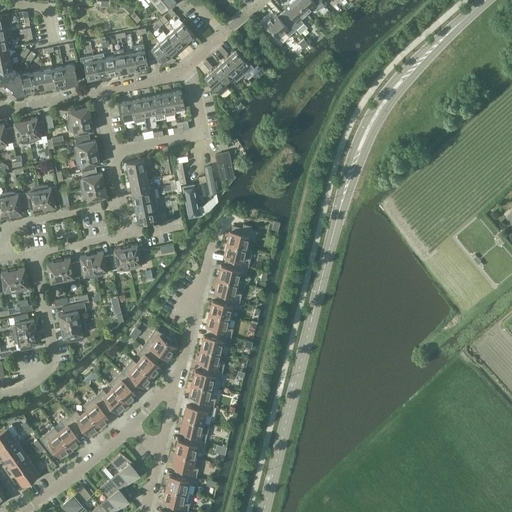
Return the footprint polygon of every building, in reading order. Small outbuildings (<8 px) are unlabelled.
[(154,0),(153,1),(161,11),(172,2),(174,4),(178,0),(154,0)] [(285,9),(281,12),(296,29),(304,23),(300,19),(307,13),(295,0),(291,0),(284,7),(285,9)] [(295,0),(307,13),(314,8),(317,11),(324,4),(320,0),(295,0)] [(296,29),(281,12),(277,15),(276,14),(265,23),(279,38),(286,32),(289,35),(296,29)] [(0,26),(4,26),(11,25),(8,13),(0,15),(0,26)] [(182,21),(174,28),(186,41),(194,34),(182,21)] [(174,28),(166,35),(178,48),(186,41),(174,28)] [(166,35),(159,41),(171,55),(178,48),(166,35)] [(0,48),(8,47),(6,37),(0,37),(0,48)] [(298,43),(303,48),(308,43),(303,38),(298,43)] [(171,55),(159,41),(151,48),(151,49),(148,51),(149,60),(157,58),(158,63),(163,62),(171,55)] [(133,46),(134,51),(138,69),(148,67),(144,43),(133,46)] [(0,59),(10,58),(8,47),(0,48),(0,59)] [(236,49),(228,56),(244,74),(252,67),(236,49)] [(134,51),(124,53),(128,71),(138,69),(134,51)] [(93,54),(94,59),(98,77),(108,75),(104,57),(103,52),(93,54)] [(124,53),(114,55),(118,73),(128,71),(124,53)] [(98,77),(94,59),(93,54),(80,57),(81,62),(83,61),(87,79),(98,77)] [(114,55),(104,57),(108,75),(118,73),(114,55)] [(228,56),(220,63),(232,77),(236,81),(244,74),(228,56)] [(0,70),(12,68),(10,58),(0,59),(0,70)] [(74,63),(63,65),(67,83),(78,81),(74,63)] [(220,63),(212,70),(224,83),(232,77),(220,63)] [(63,65),(52,67),(56,85),(67,83),(63,65)] [(52,67),(42,70),(45,87),(56,85),(52,67)] [(0,81),(6,86),(16,71),(12,68),(0,70),(0,81)] [(42,70),(31,72),(35,89),(45,87),(42,70)] [(224,83),(212,70),(204,77),(219,94),(228,87),(224,83)] [(16,71),(6,86),(17,93),(24,92),(21,74),(16,71)] [(31,72),(21,74),(24,92),(35,89),(31,72)] [(181,89),(170,91),(174,109),(185,107),(181,89)] [(170,91),(160,93),(164,111),(174,109),(170,91)] [(160,93),(150,95),(154,113),(164,111),(160,93)] [(150,95),(140,97),(144,115),(154,113),(150,95)] [(130,99),(134,117),(135,122),(145,120),(144,115),(140,97),(130,99)] [(123,119),(134,117),(130,99),(120,102),(123,119)] [(70,113),(67,113),(67,116),(67,118),(67,120),(67,123),(91,118),(89,106),(69,110),(70,113)] [(45,115),(48,128),(54,126),(51,114),(45,115)] [(25,119),(30,142),(32,142),(34,141),(36,140),(38,139),(38,137),(41,136),(46,135),(43,120),(38,121),(37,116),(25,119)] [(91,118),(67,123),(68,125),(69,127),(70,129),(71,131),(73,131),(74,134),(74,133),(75,138),(89,135),(88,131),(93,130),(91,118)] [(14,126),(10,127),(13,141),(14,146),(15,145),(19,144),(19,141),(20,140),(21,143),(23,143),(25,143),(28,143),(30,142),(25,119),(13,121),(14,126)] [(4,123),(0,123),(0,148),(1,148),(4,147),(6,146),(5,143),(8,143),(8,142),(13,141),(10,127),(5,128),(4,123)] [(76,146),(74,146),(74,149),(74,151),(74,153),(74,156),(98,151),(95,139),(90,140),(89,135),(75,138),(76,143),(76,146)] [(218,150),(228,147),(227,141),(221,142),(218,143),(216,143),(218,150)] [(234,176),(229,150),(215,153),(221,179),(234,176)] [(98,151),(74,156),(75,158),(75,160),(76,162),(78,164),(80,164),(80,167),(81,166),(82,171),(96,168),(95,164),(100,163),(98,151)] [(126,161),(128,172),(146,169),(143,158),(126,161)] [(176,163),(178,173),(179,180),(180,184),(186,183),(184,172),(182,161),(178,162),(176,163)] [(200,182),(203,195),(217,192),(210,165),(203,166),(206,181),(200,182)] [(96,168),(82,171),(83,176),(82,176),(83,179),(81,179),(80,182),(80,184),(80,186),(81,188),(104,184),(102,172),(97,173),(96,168)] [(128,172),(130,182),(148,179),(146,169),(128,172)] [(130,182),(132,192),(150,189),(148,179),(130,182)] [(200,215),(194,183),(182,186),(188,217),(200,215)] [(41,184),(38,185),(43,208),(55,206),(54,201),(59,200),(56,186),(51,187),(51,186),(48,187),(48,185),(45,184),(43,184),(41,184)] [(104,184),(81,188),(81,191),(82,193),(83,195),(84,197),(87,197),(87,199),(107,195),(104,184)] [(27,191),(23,192),(26,207),(30,206),(31,211),(43,208),(38,185),(36,185),(34,186),(32,187),(30,188),(30,190),(27,191)] [(132,192),(134,202),(155,198),(156,198),(154,188),(150,189),(132,192)] [(60,192),(63,204),(69,203),(66,190),(60,192)] [(0,216),(10,215),(5,191),(3,192),(1,193),(0,193),(0,216)] [(8,191),(5,191),(10,215),(22,212),(21,208),(26,207),(23,192),(18,193),(15,193),(15,191),(12,191),(10,191),(8,191)] [(136,212),(154,209),(157,208),(157,207),(158,205),(157,201),(155,199),(155,198),(134,202),(136,212)] [(154,209),(136,212),(138,223),(156,219),(154,209)] [(229,230),(226,242),(247,247),(249,239),(255,240),(257,231),(251,229),(252,225),(243,223),(242,227),(237,226),(235,232),(229,230)] [(229,256),(228,261),(248,266),(253,249),(247,247),(226,242),(223,254),(229,256)] [(125,246),(130,270),(133,269),(135,268),(137,267),(139,266),(138,264),(141,263),(147,262),(144,247),(138,249),(137,244),(125,246)] [(115,253),(109,254),(112,269),(118,268),(121,267),(121,270),(123,270),(126,270),(128,270),(130,270),(125,246),(114,248),(115,253)] [(103,250),(91,253),(96,276),(98,276),(101,275),(103,274),(105,273),(104,271),(107,270),(112,269),(109,254),(104,255),(103,250)] [(81,260),(76,261),(79,275),(84,274),(84,275),(86,274),(87,276),(89,277),(91,277),(94,277),(96,276),(91,253),(80,255),(81,260)] [(70,257),(58,259),(63,283),(65,282),(68,282),(70,281),(72,280),(71,277),(74,277),(73,276),(79,275),(76,261),(71,262),(70,257)] [(63,283),(58,259),(47,262),(51,281),(52,281),(53,283),(55,284),(58,284),(61,283),(63,283)] [(221,265),(218,277),(238,282),(240,274),(246,275),(248,266),(228,261),(226,267),(221,265)] [(13,269),(17,292),(20,292),(22,291),(24,290),(26,289),(25,286),(28,286),(24,266),(13,269)] [(2,276),(0,276),(0,291),(5,290),(5,291),(8,290),(8,292),(10,293),(13,293),(15,293),(17,292),(13,269),(1,271),(2,276)] [(220,291),(219,296),(240,301),(242,292),(236,291),(238,282),(218,277),(215,289),(220,291)] [(54,299),(55,305),(68,302),(67,296),(54,299)] [(212,300),(209,312),(229,317),(231,309),(237,310),(240,301),(219,296),(218,302),(212,300)] [(85,302),(76,304),(62,307),(63,312),(58,313),(60,325),(84,320),(83,318),(83,316),(82,314),(81,313),(86,310),(85,302)] [(19,306),(20,312),(33,309),(32,303),(19,306)] [(212,326),(210,331),(231,336),(233,327),(227,326),(229,317),(209,312),(206,324),(212,326)] [(15,325),(12,326),(12,328),(12,329),(12,331),(12,332),(12,334),(36,329),(34,318),(29,319),(28,313),(13,316),(14,322),(15,325)] [(84,320),(60,325),(63,337),(68,336),(69,342),(83,339),(82,333),(82,330),(84,330),(84,327),(84,325),(84,323),(84,320)] [(155,328),(143,346),(159,358),(163,354),(168,357),(175,347),(170,343),(172,340),(155,328)] [(36,329),(12,334),(13,336),(13,337),(14,339),(15,340),(16,342),(18,341),(19,345),(20,350),(34,347),(33,342),(38,341),(36,329)] [(203,335),(200,347),(221,352),(223,344),(229,345),(231,336),(210,331),(209,337),(203,335)] [(132,358),(152,376),(160,366),(156,363),(159,358),(143,346),(137,352),(142,356),(136,362),(132,358)] [(203,361),(202,366),(222,371),(225,362),(219,360),(221,352),(200,347),(197,359),(203,361)] [(132,358),(121,371),(136,385),(140,381),(144,385),(152,376),(132,358)] [(195,370),(192,382),(212,387),(214,379),(220,380),(222,371),(202,366),(200,371),(195,370)] [(108,383),(112,387),(127,402),(136,394),(132,389),(136,385),(121,371),(108,383)] [(194,396),(193,401),(214,406),(216,397),(210,395),(212,387),(192,382),(189,394),(194,396)] [(102,389),(96,394),(110,410),(114,406),(118,411),(127,402),(112,387),(106,393),(102,389)] [(96,394),(83,405),(99,426),(109,418),(105,414),(110,410),(96,394)] [(186,405),(183,417),(209,423),(203,422),(205,414),(211,415),(214,406),(193,401),(192,406),(186,405)] [(76,410),(68,415),(81,432),(86,429),(89,434),(99,426),(83,405),(86,409),(80,414),(76,410)] [(54,426),(71,448),(80,440),(77,436),(81,432),(68,415),(61,421),(65,426),(58,431),(54,426)] [(186,430),(185,436),(205,441),(209,423),(183,417),(180,429),(186,430)] [(21,424),(25,429),(30,425),(26,420),(21,424)] [(30,425),(25,429),(28,433),(33,430),(30,425)] [(71,448),(54,426),(39,438),(52,454),(57,451),(61,455),(71,448)] [(0,431),(0,445),(14,436),(7,427),(0,431)] [(0,445),(0,451),(3,456),(20,445),(14,436),(0,445)] [(177,440),(174,452),(195,457),(197,449),(203,450),(205,441),(185,436),(183,441),(177,440)] [(32,443),(35,448),(40,444),(37,439),(32,443)] [(40,444),(35,448),(39,452),(44,449),(40,444)] [(3,456),(9,465),(26,454),(20,445),(3,456)] [(101,469),(109,479),(118,489),(119,488),(130,482),(128,480),(138,472),(130,463),(132,461),(121,452),(101,469)] [(177,465),(176,471),(196,476),(199,467),(193,465),(195,457),(174,452),(171,464),(177,465)] [(9,465),(16,474),(32,463),(26,454),(9,465)] [(47,463),(51,468),(56,465),(53,460),(47,463)] [(32,463),(16,474),(22,484),(39,472),(32,463)] [(169,475),(166,487),(186,492),(188,484),(194,485),(196,476),(176,471),(175,476),(169,475)] [(108,496),(99,504),(105,511),(111,511),(119,508),(118,506),(127,498),(119,488),(118,489),(109,479),(100,487),(108,496)] [(63,502),(71,511),(89,511),(81,503),(91,495),(83,485),(71,491),(72,494),(63,502)] [(169,500),(167,506),(188,511),(190,502),(184,500),(186,492),(166,487),(163,499),(169,500)]
